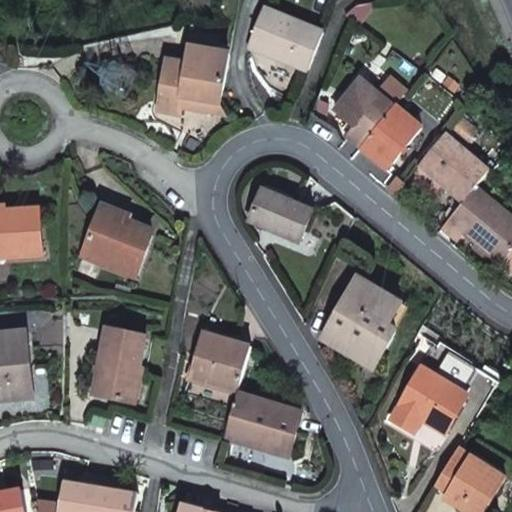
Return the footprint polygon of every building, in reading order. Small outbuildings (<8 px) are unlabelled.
[(250,48),(308,71),(324,33),(266,9),(250,48)] [(167,62),(159,112),(181,116),(183,99),(221,105),(229,55),(191,48),(188,65),(167,62)] [(360,146),(395,105),(361,77),(334,108),(355,125),(347,135),(360,146)] [(386,169),(422,127),(396,104),(395,105),(360,146),(386,169)] [(446,134),(419,165),(463,202),(476,187),(490,171),(446,134)] [(463,202),(447,220),(500,265),(511,250),(511,217),(476,187),(463,202)] [(264,190),(250,222),(301,243),(315,211),(264,190)] [(100,214),(115,220),(118,211),(104,206),(100,214)] [(0,212),(0,258),(42,256),(39,210),(0,212)] [(100,214),(86,251),(107,260),(104,265),(137,278),(154,236),(129,226),(133,217),(118,211),(115,220),(100,214)] [(360,278),(324,339),(355,358),(363,344),(383,356),(398,331),(390,326),(403,304),(360,278)] [(109,329),(94,395),(133,403),(148,337),(109,329)] [(0,335),(0,402),(33,399),(29,332),(0,335)] [(252,347),(205,334),(191,380),(238,394),(252,347)] [(383,356),(363,344),(355,358),(374,369),(383,356)] [(424,369),(393,420),(415,433),(422,419),(447,434),(469,396),(424,369)] [(239,394),(225,439),(249,446),(250,441),(292,453),(304,413),(239,394)] [(95,415),(91,426),(103,429),(107,419),(95,415)] [(459,449),(436,486),(461,501),(458,507),(466,511),(486,511),(507,478),(459,449)] [(66,483),(61,511),(88,511),(93,477),(84,476),(82,485),(66,483)] [(93,477),(88,511),(98,511),(104,479),(93,477)] [(104,479),(98,511),(135,511),(138,495),(122,492),(123,482),(104,479)] [(0,484),(0,511),(27,511),(23,490),(7,493),(5,483),(0,484)] [(224,511),(225,511),(186,502),(184,506),(206,511),(224,511)]
